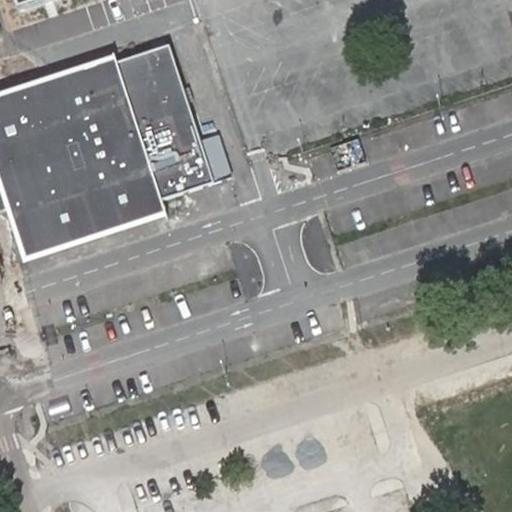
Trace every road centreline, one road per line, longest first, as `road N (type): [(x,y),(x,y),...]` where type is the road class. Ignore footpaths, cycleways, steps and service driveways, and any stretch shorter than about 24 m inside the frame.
road 1 (residential): [(0,400),(297,302)]
road 2 (residential): [(269,215),(0,301)]
road 3 (residential): [(511,136),(269,215)]
road 4 (residential): [(297,302),(511,234)]
